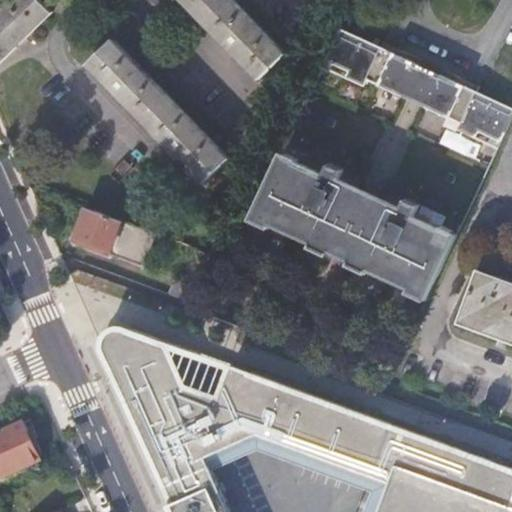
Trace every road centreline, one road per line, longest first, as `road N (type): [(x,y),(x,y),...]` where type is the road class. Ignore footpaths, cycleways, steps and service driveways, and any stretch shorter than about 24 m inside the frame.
road 1 (residential): [(501,190),(435,337),(511,366)]
road 2 (residential): [(61,0),(63,50),(173,175)]
road 3 (tertiary): [(60,349),(131,511)]
road 4 (tertiary): [(0,206),(60,349)]
